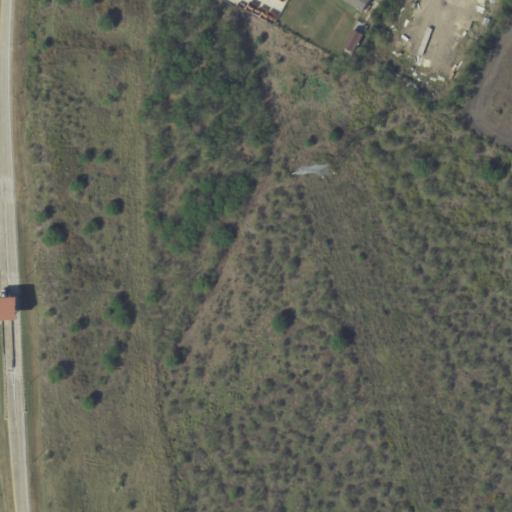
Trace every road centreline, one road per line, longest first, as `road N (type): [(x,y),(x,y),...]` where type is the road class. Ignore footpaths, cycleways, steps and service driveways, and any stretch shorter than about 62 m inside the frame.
road 1 (motorway): [(13,298),(9,0)]
road 2 (motorway): [(21,511),(14,320)]
